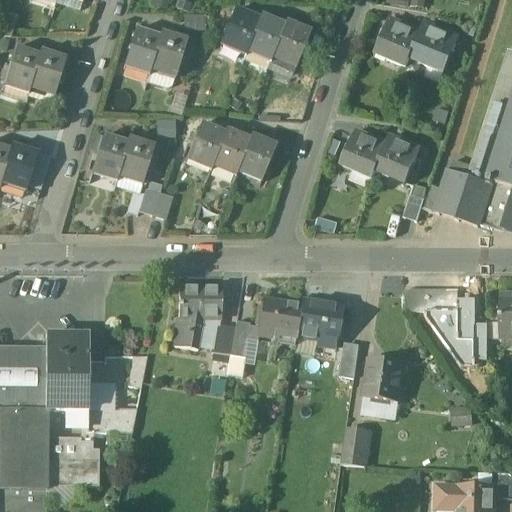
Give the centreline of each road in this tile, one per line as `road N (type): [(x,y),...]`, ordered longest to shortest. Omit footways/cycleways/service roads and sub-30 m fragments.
road 1 (residential): [(277,258),(357,0)]
road 2 (residential): [(38,257),(115,0)]
road 3 (residential): [(38,257),(277,258)]
road 4 (residential): [(277,258),(511,261)]
